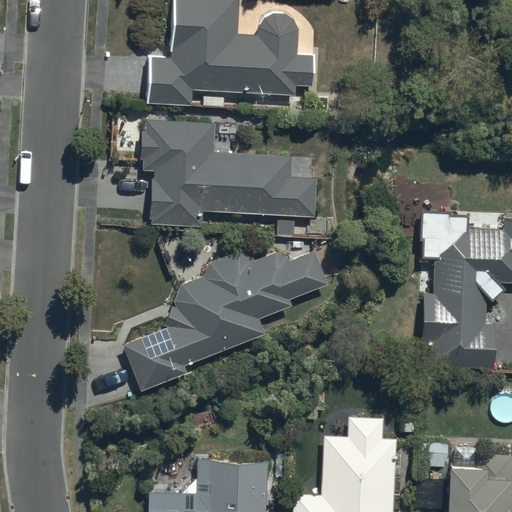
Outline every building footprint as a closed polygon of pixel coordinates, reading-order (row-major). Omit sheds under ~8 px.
[(172,0),(170,58),(149,57),(147,105),(191,108),(192,92),(294,97),(294,87),(311,88),(313,56),(297,55),(298,32),(298,30),(297,28),(297,27),(296,25),(295,24),(294,23),(293,21),(292,20),(291,19),(289,18),(288,17),(287,16),(285,15),(284,15),(282,14),(280,14),(279,13),(277,13),(275,13),(274,13),(272,14),(270,14),(269,15),(267,15),(266,16),(264,17),(263,18),(262,19),(260,20),(259,21),(258,23),(257,24),(256,25),(256,27),(255,29),(255,37),(237,36),(239,0),(172,0)] [(201,229),(202,211),(313,219),(316,180),(291,178),(292,159),(212,154),(213,124),(146,120),(145,132),(140,132),(138,159),(143,159),(142,172),(153,173),(150,225),(201,229)] [(422,295),(420,343),(431,343),(430,368),(493,370),(494,327),(484,327),(485,299),(490,305),(505,291),(499,285),(511,285),(511,220),(502,220),(502,233),(467,232),(468,216),(450,216),(451,213),(418,212),(417,244),(421,244),(421,263),(433,263),(432,296),(422,295)] [(164,329),(122,347),(141,395),(186,377),(183,368),(264,335),(259,321),(291,308),(288,301),(326,286),(312,251),(288,261),(274,254),(253,262),(236,254),(209,263),(202,279),(179,285),(164,329)] [(393,511),(395,440),(382,440),(382,420),(347,419),(346,439),(322,439),(320,498),(290,497),(289,511),(393,511)] [(448,472),(445,511),(510,511),(511,456),(475,454),(475,473),(448,472)] [(264,511),(266,463),(197,463),(196,494),(149,493),(148,511),(264,511)]
